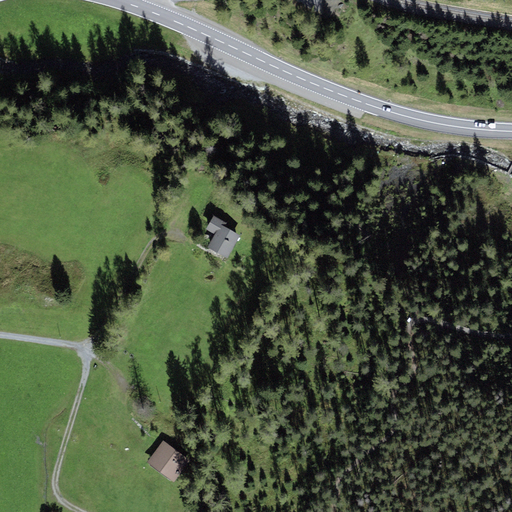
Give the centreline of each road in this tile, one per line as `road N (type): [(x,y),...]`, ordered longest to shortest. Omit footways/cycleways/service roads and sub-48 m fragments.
road 1 (primary): [(117,0),(365,103),(437,123),(511,131)]
road 2 (track): [(0,339),(87,352),(56,488),(86,511)]
road 3 (track): [(87,352),(159,233),(208,236)]
